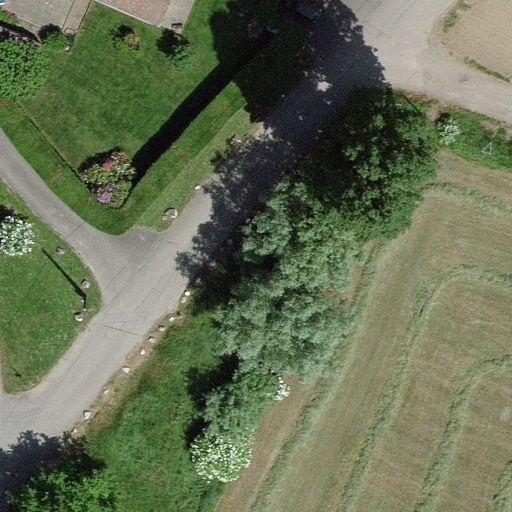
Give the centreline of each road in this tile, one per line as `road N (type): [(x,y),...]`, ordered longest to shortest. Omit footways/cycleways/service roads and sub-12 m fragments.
road 1 (track): [(0,447),(59,414),(252,172),(423,0)]
road 2 (track): [(364,58),(511,97)]
